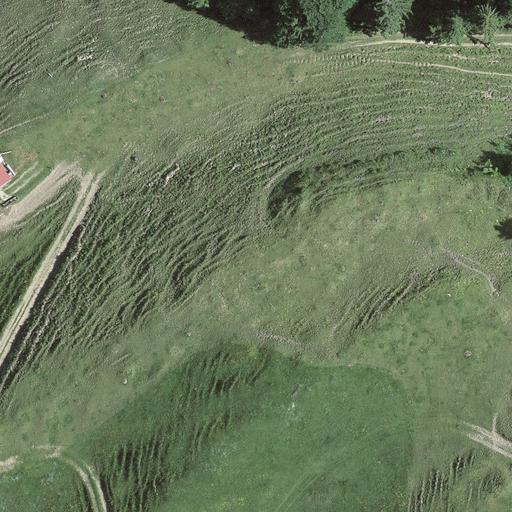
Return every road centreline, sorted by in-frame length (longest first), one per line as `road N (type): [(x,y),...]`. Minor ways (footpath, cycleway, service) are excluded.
road 1 (track): [(0,219),(77,158),(94,155),(103,163),(0,360)]
road 2 (track): [(282,511),(346,436),(382,417),(436,418),(511,449)]
road 3 (track): [(0,468),(61,456),(96,484),(102,511)]
